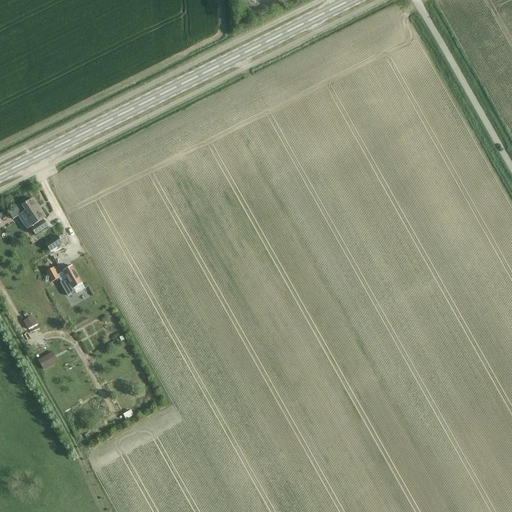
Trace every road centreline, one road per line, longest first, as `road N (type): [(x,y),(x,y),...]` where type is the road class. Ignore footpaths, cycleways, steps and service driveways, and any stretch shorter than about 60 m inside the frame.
road 1 (secondary): [(0,175),(350,0)]
road 2 (unclassified): [(511,168),(416,0)]
road 3 (unknown): [(35,171),(109,300)]
